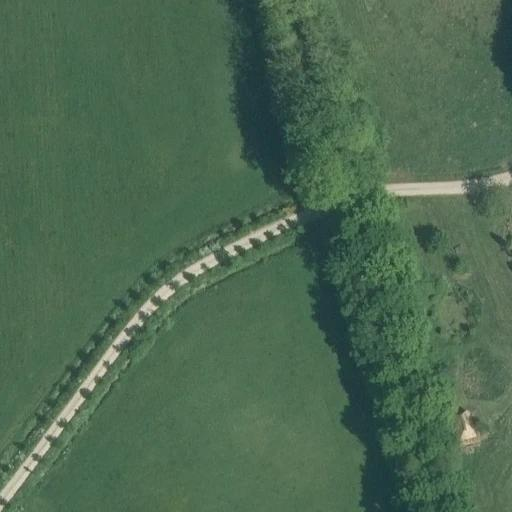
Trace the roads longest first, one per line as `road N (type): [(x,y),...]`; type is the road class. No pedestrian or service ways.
road 1 (unclassified): [(0,510),(141,326),(183,286),(348,197)]
road 2 (track): [(348,197),(291,0)]
road 3 (track): [(511,179),(348,197)]
